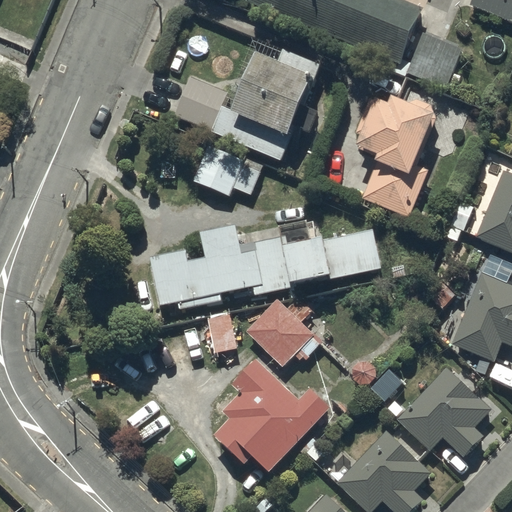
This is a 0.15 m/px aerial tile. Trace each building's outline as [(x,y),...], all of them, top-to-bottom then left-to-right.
[(251,0),(249,6),(403,69),(426,12),(397,0),(251,0)] [(511,0),(476,0),(473,9),(511,24),(511,0)] [(425,37),(409,77),(448,93),(464,53),(425,37)] [(226,112),(216,137),(284,166),(324,70),(287,55),(281,69),(262,61),(238,117),(226,112)] [(178,120),(215,135),(231,96),(194,81),(178,120)] [(412,222),(432,174),(420,170),(440,122),(433,109),(419,103),(407,108),(396,103),(393,111),(373,103),(359,138),(366,141),(361,154),(382,163),(365,203),(412,222)] [(236,191),(253,199),(266,168),(214,146),(197,185),(232,200),(236,191)] [(479,242),(511,255),(511,177),(507,175),(479,242)] [(154,263),(164,312),(181,308),(183,314),(225,306),(223,299),(257,292),(258,300),(295,293),(284,242),(244,250),(240,231),(204,238),(209,263),(192,267),(189,256),(154,263)] [(289,255),(297,292),(384,273),(376,236),(289,255)] [(455,349),(497,367),(506,347),(511,350),(511,289),(485,278),(455,349)] [(250,336),(286,371),(317,339),(281,304),(250,336)] [(217,357),(240,353),(233,319),(211,323),(217,357)] [(256,463),(273,479),(334,413),(314,395),(303,406),(260,365),(236,391),(244,399),(226,418),(234,425),(218,441),(249,470),(256,463)] [(366,369),(365,369),(364,369),(363,369),(362,369),(361,370),(360,370),(359,371),(358,371),(357,372),(356,373),(356,374),(355,374),(354,375),(354,376),(354,377),(353,379),(353,380),(353,381),(353,382),(353,383),(353,384),(354,385),(354,386),(354,387),(355,388),(356,389),(356,390),(357,390),(358,391),(359,392),(360,392),(361,393),(362,393),(363,393),(364,394),(365,394),(366,394),(367,394),(368,393),(369,393),(370,393),(371,392),(372,392),(373,391),(374,390),(375,390),(375,389),(376,388),(376,387),(377,386),(377,385),(378,384),(378,383),(378,382),(378,381),(378,380),(378,379),(377,378),(377,377),(376,376),(376,375),(375,374),(375,373),(374,372),(373,371),(372,371),(371,370),(370,370),(369,369),(368,369),(367,369),(366,369)] [(446,443),(467,462),(487,440),(478,432),(495,414),(449,372),(400,425),(434,456),(446,443)] [(380,511),(386,506),(392,511),(418,511),(427,504),(418,496),(435,478),(390,436),(340,488),(365,511),(380,511)] [(316,511),(343,511),(329,499),(316,511)]
